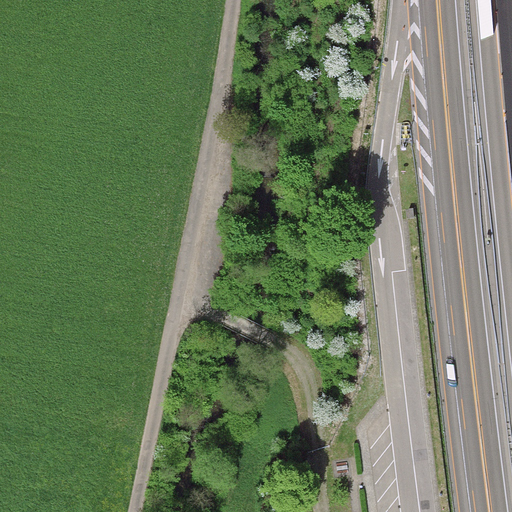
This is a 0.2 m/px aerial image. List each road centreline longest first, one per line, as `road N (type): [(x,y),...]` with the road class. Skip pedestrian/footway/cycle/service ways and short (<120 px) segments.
road 1 (track): [(237,0),(137,511)]
road 2 (motorway): [(438,0),(490,511)]
road 3 (track): [(183,297),(284,353),(302,377),(321,455)]
road 4 (motorway): [(511,186),(496,0)]
road 5 (motorway): [(402,0),(383,134)]
